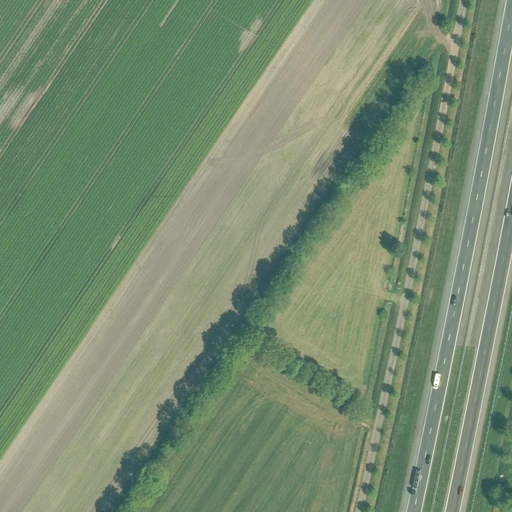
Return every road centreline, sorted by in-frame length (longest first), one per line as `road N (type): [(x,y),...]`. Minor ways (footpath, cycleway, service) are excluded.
road 1 (unclassified): [(358,511),(462,0)]
road 2 (motorway): [(511,5),(413,511)]
road 3 (motorway): [(452,511),(511,211)]
